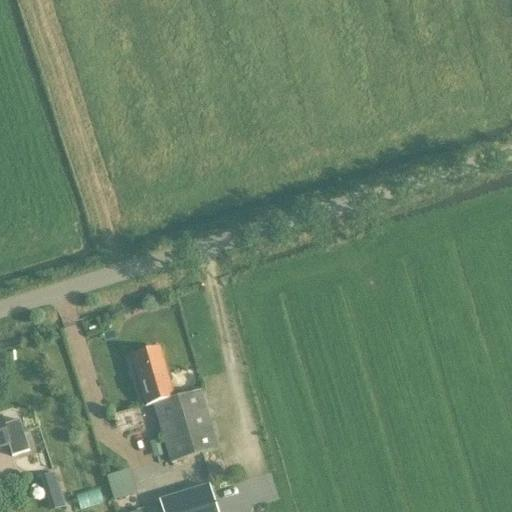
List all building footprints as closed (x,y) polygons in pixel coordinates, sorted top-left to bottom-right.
[(173,400),(173,399),(158,350),(131,359),(146,408),(152,406),(170,464),(219,451),(201,392),(173,400)] [(114,413),(117,431),(135,428),(132,410),(114,413)] [(0,448),(8,446),(11,454),(26,449),(17,422),(3,427),(0,419),(0,448)] [(135,494),(126,470),(106,478),(115,501),(135,494)] [(215,511),(207,487),(159,503),(162,511),(215,511)]
